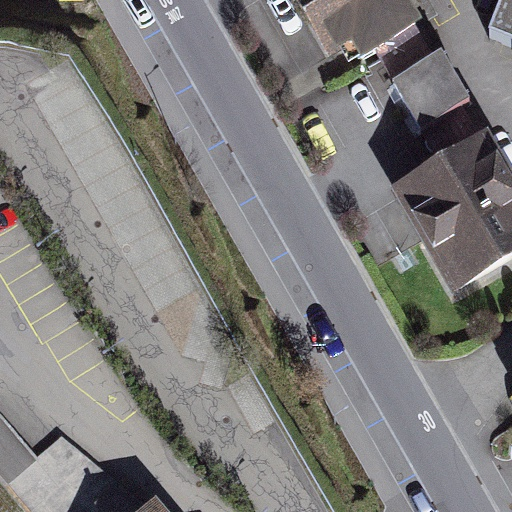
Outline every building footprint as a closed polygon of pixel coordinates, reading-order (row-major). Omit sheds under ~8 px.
[(413,0),(297,0),(330,56),(354,41),(363,56),(425,20),(413,0)] [(511,0),(500,0),(487,37),(511,47),(511,0)] [(443,49),(392,79),(421,128),(472,98),(443,49)] [(511,169),(488,129),(391,186),(453,292),(511,257),(511,169)] [(170,511),(157,497),(138,511),(170,511)]
